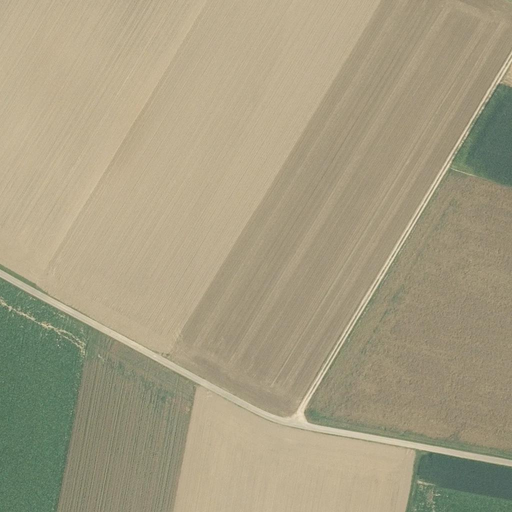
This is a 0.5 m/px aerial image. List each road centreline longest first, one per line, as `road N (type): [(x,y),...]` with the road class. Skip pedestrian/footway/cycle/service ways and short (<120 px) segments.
road 1 (track): [(511,463),(266,416),(0,270)]
road 2 (track): [(511,57),(294,425)]
